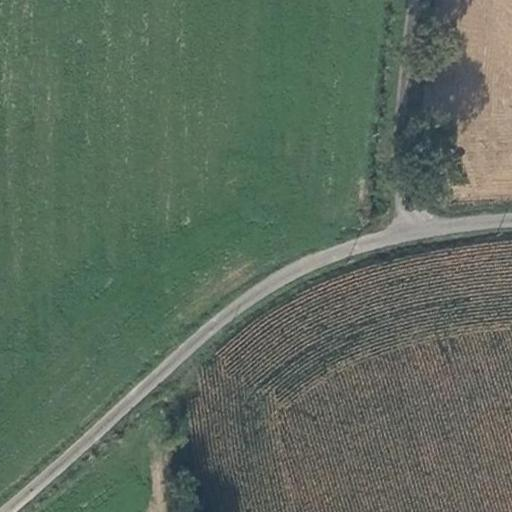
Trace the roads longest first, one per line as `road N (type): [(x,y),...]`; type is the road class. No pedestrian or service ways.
road 1 (unclassified): [(511,220),(409,229),(287,273),(208,327),(5,511)]
road 2 (track): [(409,229),(406,97),(418,0)]
